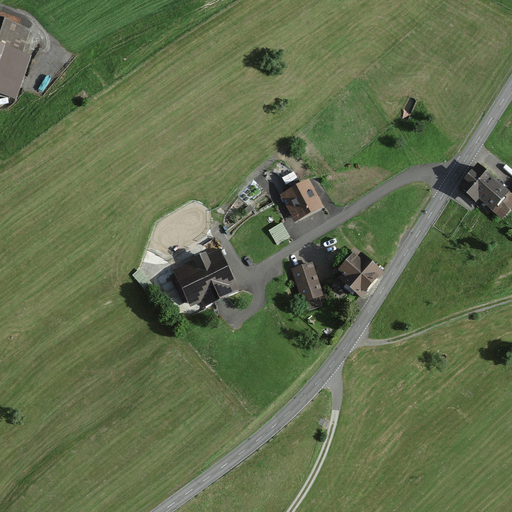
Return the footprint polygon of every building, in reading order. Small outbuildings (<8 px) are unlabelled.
[(0,19),(0,95),(16,100),(30,56),(23,54),(31,30),(0,19)] [(511,208),(511,194),(477,167),(464,184),(473,191),(468,197),(476,205),(478,202),(502,221),(511,208)] [(281,196),(295,223),(323,209),(309,182),(281,196)] [(290,236),(284,224),(270,232),(277,243),(290,236)] [(173,271),(190,308),(201,303),(203,309),(240,293),(221,250),(173,271)] [(338,278),(361,300),(384,276),(361,254),(338,278)] [(313,264),(291,270),(301,303),(323,297),(313,264)]
